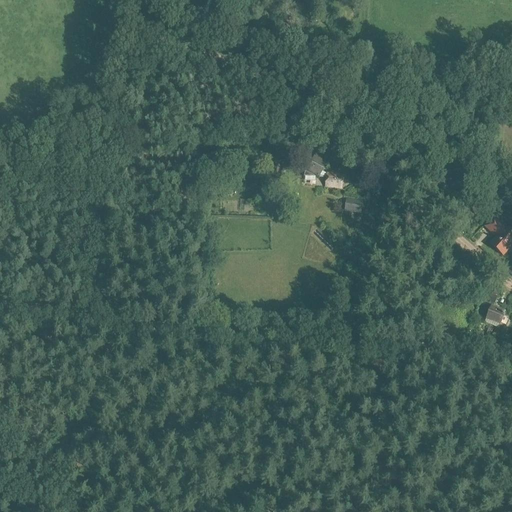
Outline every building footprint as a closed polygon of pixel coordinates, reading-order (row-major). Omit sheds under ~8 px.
[(329,161),(316,154),(306,172),(319,179),(329,161)] [(466,170),(447,179),(452,190),(471,181),(466,170)] [(343,178),(328,176),(326,187),(341,188),(343,178)] [(346,198),(344,211),(361,213),(363,200),(346,198)] [(471,207),(475,215),(483,211),(479,203),(471,207)] [(506,229),(502,226),(494,218),(486,227),(497,238),(491,245),(503,256),(511,245),(511,231),(507,227),(506,229)] [(495,304),(500,293),(487,286),(485,291),(491,293),(488,301),(495,304)] [(503,315),(504,311),(491,306),(486,319),(501,324),(504,316),(503,315)]
